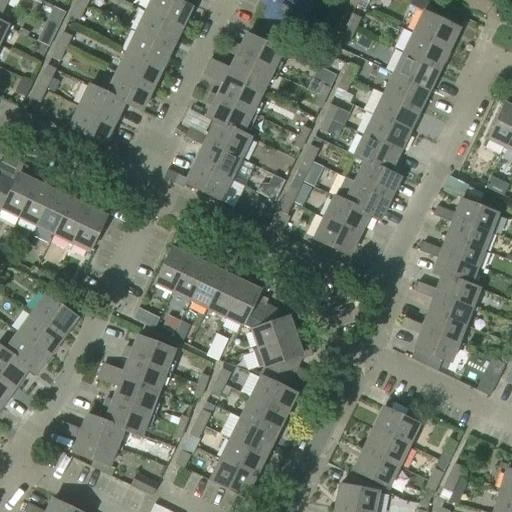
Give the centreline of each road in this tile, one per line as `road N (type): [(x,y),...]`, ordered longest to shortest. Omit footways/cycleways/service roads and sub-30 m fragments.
road 1 (residential): [(371,354),(398,289),(392,266),(489,56),(511,66)]
road 2 (residential): [(16,466),(54,408),(155,195)]
road 3 (residential): [(155,195),(309,269),(342,363)]
road 4 (residential): [(137,187),(228,0)]
road 5 (residential): [(342,363),(349,380),(286,511)]
road 6 (residential): [(0,129),(12,125),(137,187)]
